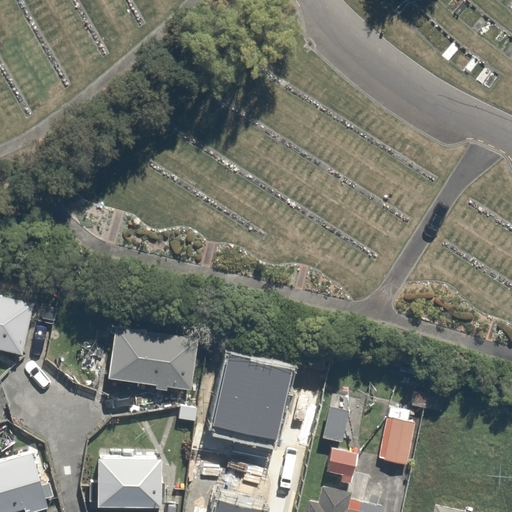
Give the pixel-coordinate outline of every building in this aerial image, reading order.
[(0,292),(0,346),(25,351),(35,300),(0,292)] [(121,324),(113,378),(196,390),(204,336),(121,324)] [(352,407),(329,402),(322,439),(345,444),(352,407)] [(360,439),(381,443),(377,460),(408,466),(419,409),(389,403),(385,420),(364,416),(360,439)] [(365,451),(328,445),(324,476),(360,481),(365,451)] [(0,459),(0,511),(14,511),(56,500),(41,448),(0,459)] [(99,454),(100,503),(173,502),(172,453),(99,454)] [(204,478),(197,511),(279,511),(283,493),(204,478)] [(308,494),(304,511),(377,511),(355,508),(357,493),(321,486),(319,496),(308,494)] [(478,511),(433,503),(430,511),(478,511)]
